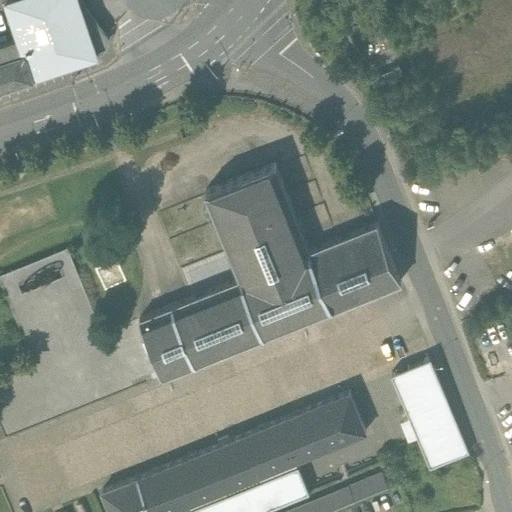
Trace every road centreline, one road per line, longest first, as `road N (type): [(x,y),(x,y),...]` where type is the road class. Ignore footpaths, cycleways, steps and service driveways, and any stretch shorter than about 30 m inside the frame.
road 1 (tertiary): [(511,511),(373,161),(344,114),(238,9)]
road 2 (secondary): [(0,132),(161,71),(238,9)]
